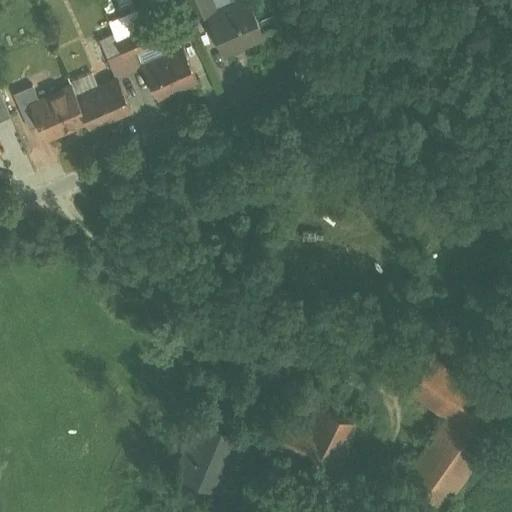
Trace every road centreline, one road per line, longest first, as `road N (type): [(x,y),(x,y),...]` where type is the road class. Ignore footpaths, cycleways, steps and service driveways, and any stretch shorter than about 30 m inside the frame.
road 1 (residential): [(318,80),(0,216)]
road 2 (residential): [(492,0),(318,80)]
